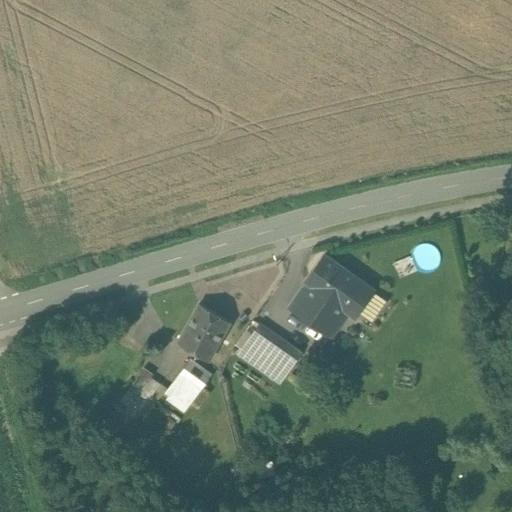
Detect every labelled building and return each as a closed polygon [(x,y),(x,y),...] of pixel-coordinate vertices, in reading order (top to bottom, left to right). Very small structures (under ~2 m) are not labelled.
[(372,290),(324,256),(306,281),(307,282),(348,310),(355,315),(372,290)] [(348,310),(307,282),(290,306),(331,335),(348,310)] [(231,322),(199,303),(178,342),(209,360),(231,322)] [(303,350),(262,321),(242,349),(283,378),(303,350)] [(211,374),(190,359),(180,373),(197,386),(201,389),(211,374)] [(156,373),(145,366),(130,389),(149,401),(163,382),(153,377),(156,373)] [(180,373),(175,380),(192,392),(197,386),(180,373)] [(192,392),(175,380),(170,387),(187,399),(192,392)]
